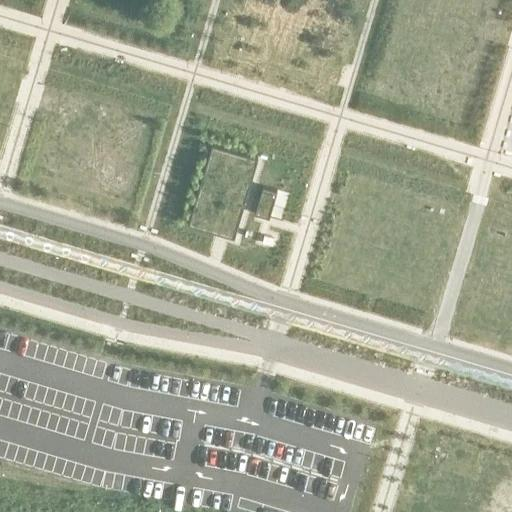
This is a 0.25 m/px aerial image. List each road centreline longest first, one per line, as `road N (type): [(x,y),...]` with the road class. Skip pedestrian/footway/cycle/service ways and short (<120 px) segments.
road 1 (tertiary): [(284,308),(167,252),(0,202)]
road 2 (unclassified): [(511,63),(434,350)]
road 3 (tertiary): [(0,230),(284,308)]
road 4 (unclassified): [(273,343),(0,258)]
road 5 (unclassified): [(0,286),(145,329),(273,343)]
road 6 (unclassified): [(273,343),(511,415)]
road 7 (tertiary): [(434,350),(284,308)]
